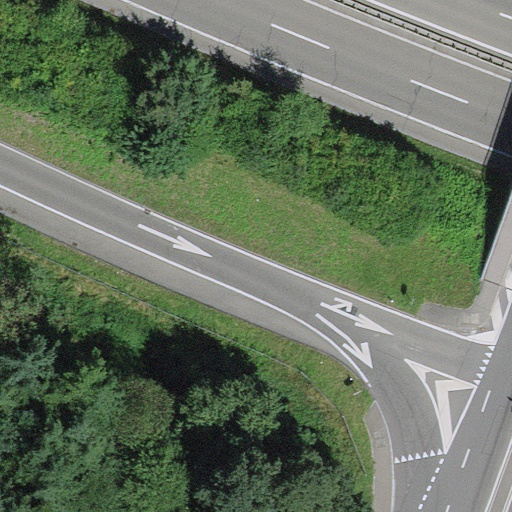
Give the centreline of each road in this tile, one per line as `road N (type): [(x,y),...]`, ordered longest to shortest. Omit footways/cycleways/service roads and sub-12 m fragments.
road 1 (motorway): [(0,163),(327,312)]
road 2 (motorway): [(210,0),(511,119)]
road 3 (motorway): [(327,312),(382,358),(412,407),(443,511)]
road 4 (motorway): [(327,312),(511,385)]
